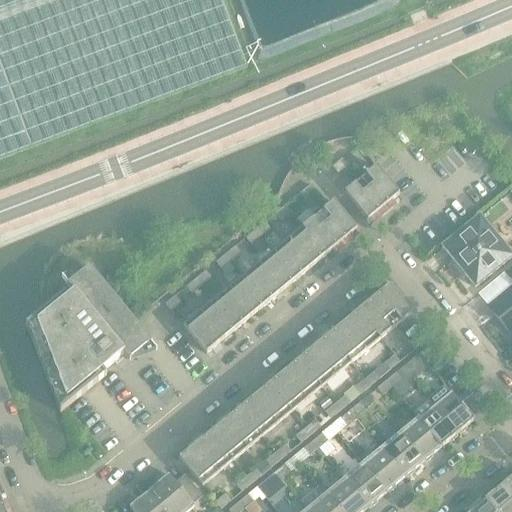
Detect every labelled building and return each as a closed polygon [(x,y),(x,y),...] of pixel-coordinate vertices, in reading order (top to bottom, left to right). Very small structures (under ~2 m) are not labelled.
[(0,0),(0,160),(31,149),(246,67),(222,0),(0,0)] [(341,159),(331,168),(337,174),(347,166),(341,159)] [(367,222),(398,196),(375,168),(344,194),(367,222)] [(309,186),(299,194),(305,201),(315,193),(309,186)] [(206,355),(356,231),(333,203),(183,327),(206,355)] [(284,207),(274,215),(279,222),(289,214),(284,207)] [(479,218),(441,248),(475,289),(511,258),(479,218)] [(257,229),(255,231),(261,237),(263,235),(270,230),(264,223),(257,229)] [(255,231),(245,239),(250,246),(257,240),(258,239),(261,237),(255,231)] [(257,240),(250,246),(256,253),(264,247),(258,239),(257,240)] [(227,253),(225,255),(230,262),(233,260),(240,255),(234,248),(227,253)] [(225,255),(215,264),(220,270),(221,270),(227,265),(229,263),(230,262),(225,255)] [(221,270),(220,270),(226,277),(235,270),(229,263),(227,265),(221,270)] [(129,363),(151,345),(88,268),(66,287),(72,294),(67,299),(64,295),(25,327),(26,329),(58,411),(60,413),(103,378),(104,378),(106,376),(102,372),(122,355),(129,363)] [(511,288),(489,308),(488,308),(509,334),(511,331),(511,269),(505,275),(511,283),(511,288)] [(204,272),(195,280),(200,287),(210,279),(204,272)] [(195,280),(185,288),(190,295),(200,287),(195,280)] [(201,487),(411,315),(388,287),(378,295),(178,459),(201,487)] [(175,297),(165,305),(170,312),(180,304),(175,297)] [(418,336),(409,343),(414,350),(423,343),(418,336)] [(418,355),(424,362),(434,354),(428,347),(418,355)] [(394,356),(383,365),(389,371),(399,363),(394,356)] [(373,373),(364,381),(369,387),(372,385),(379,379),(373,373)] [(395,374),(386,381),(391,388),(392,388),(401,381),(401,380),(395,374)] [(364,381),(354,389),(359,395),(369,387),(364,381)] [(386,381),(376,389),(382,396),(392,388),(391,388),(386,381)] [(353,387),(343,396),(344,397),(349,404),(359,395),(354,389),(353,387)] [(444,387),(428,400),(434,408),(457,435),(473,422),(450,394),(444,387)] [(326,397),(318,404),(324,412),(333,406),(326,397)] [(336,403),(334,405),(339,412),(342,410),(349,404),(344,397),(343,397),(336,403)] [(367,397),(359,404),(364,410),(365,411),(373,404),(367,397)] [(418,418),(417,419),(441,448),(457,435),(434,408),(428,400),(413,412),(418,418)] [(359,404),(349,412),(354,418),(364,410),(359,404)] [(333,406),(324,412),(330,419),(339,412),(334,405),(333,406)] [(349,412),(340,419),(345,426),(354,418),(349,412)] [(417,419),(398,434),(423,464),(441,448),(417,419)] [(307,427),(304,429),(310,436),(313,434),(319,428),(320,428),(314,421),(307,427)] [(300,444),(310,436),(304,429),(294,437),(300,444)] [(398,434),(380,449),(404,479),(423,464),(398,434)] [(319,437),(312,442),(317,449),(327,441),(321,435),(319,437)] [(312,442),(303,450),(308,457),(317,449),(312,442)] [(285,445),(275,453),(280,461),(290,452),(285,445)] [(380,449),(361,465),(385,494),(404,479),(380,449)] [(275,453),(265,461),(271,468),(280,461),(275,453)] [(361,465),(343,480),(367,509),(385,494),(361,465)] [(284,466),(275,473),(280,479),(289,472),(284,466)] [(254,471),(244,478),(250,485),(259,478),(254,471)] [(275,473),(264,482),(269,489),(280,479),(275,473)] [(168,476),(148,492),(164,511),(188,511),(194,508),(192,506),(202,498),(184,476),(174,484),(168,476)] [(511,477),(500,488),(511,502),(511,477)] [(244,478),(235,486),(241,493),(250,485),(244,478)] [(343,480),(324,495),(337,511),(363,511),(367,509),(343,480)] [(256,488),(247,496),(253,502),(253,503),(258,499),(261,502),(265,499),(256,488)] [(511,511),(511,502),(500,488),(484,501),(493,511),(511,511)] [(164,511),(148,492),(129,508),(132,511),(164,511)] [(225,495),(214,503),(218,508),(220,510),(230,502),(225,495)] [(337,511),(324,495),(306,510),(306,511),(337,511)] [(247,496),(238,503),(243,510),(253,502),(247,496)] [(3,507),(0,499),(0,511),(11,511),(8,505),(3,507)] [(493,511),(484,501),(470,511),(493,511)] [(238,503),(227,511),(240,511),(243,510),(238,503)]
